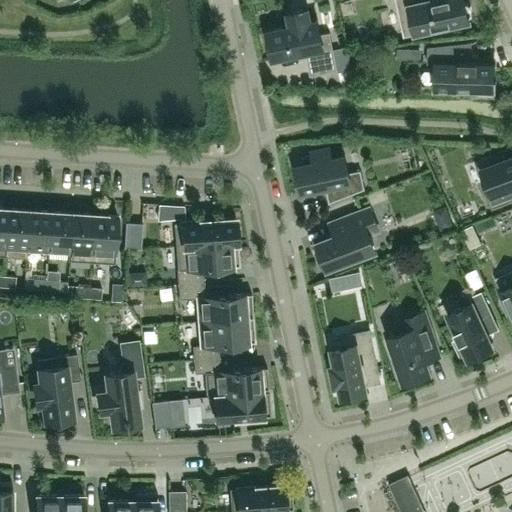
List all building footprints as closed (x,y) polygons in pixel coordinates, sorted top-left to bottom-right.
[(451,23),(468,19),(468,18),(472,15),(470,3),(464,2),(463,0),(397,0),(405,33),(433,26),(434,30),(452,27),(451,23)] [(310,74),(337,69),(330,31),(320,33),(317,20),(310,21),(307,8),(288,12),(291,25),(268,30),(274,57),(305,51),(310,74)] [(493,88),(493,60),(473,59),(471,40),(427,45),(427,62),(436,62),(436,85),(422,84),(422,86),(493,88)] [(421,59),(421,48),(397,48),(397,59),(421,59)] [(349,171),(345,154),(330,157),(328,147),(312,150),(313,152),(312,152),(309,153),(306,155),(304,156),(303,157),(302,159),(300,161),(299,163),(296,164),(302,191),(330,185),(333,198),(329,200),(329,201),(365,188),(361,169),(349,171)] [(504,153),(480,162),(487,180),(482,181),(492,207),(511,199),(511,155),(506,158),(504,153)] [(434,209),(433,212),(440,230),(453,224),(445,204),(434,209)] [(360,254),(375,248),(369,233),(378,229),(369,206),(331,221),(336,234),(318,241),(320,247),(316,248),(322,262),(325,260),(328,266),(343,260),(344,264),(361,257),(360,254)] [(26,249),(29,209),(7,207),(4,255),(26,256),(26,249)] [(48,250),(51,210),(29,209),(26,249),(48,250)] [(69,259),(73,212),(51,210),(48,250),(67,252),(67,259),(69,259)] [(91,260),(94,213),(73,212),(69,259),(91,260)] [(117,214),(94,213),(91,260),(114,262),(117,214)] [(174,222),(175,245),(230,242),(228,217),(211,219),(210,218),(205,218),(205,219),(174,222)] [(142,222),(125,221),(123,247),(140,248),(142,222)] [(473,223),(461,229),(470,248),(482,242),(473,223)] [(232,265),(230,242),(175,245),(177,269),(178,283),(203,281),(202,267),(206,267),(212,267),(212,266),(232,265)] [(396,267),(382,277),(389,287),(403,277),(396,267)] [(360,268),(347,271),(350,284),(363,281),(360,268)] [(3,275),(2,287),(15,288),(16,276),(3,275)] [(45,290),(46,279),(33,278),(32,289),(45,290)] [(58,280),(46,279),(45,290),(57,291),(58,280)] [(204,295),(203,281),(178,283),(179,298),(196,296),(198,320),(253,317),(251,292),(223,294),(223,293),(218,294),(204,295)] [(68,295),(77,296),(78,285),(69,284),(68,295)] [(511,284),(502,289),(502,287),(500,288),(503,295),(499,297),(507,314),(511,312),(511,313),(511,284)] [(90,286),(89,297),(102,298),(103,287),(90,286)] [(490,327),(497,324),(481,291),(470,296),(472,301),(447,313),(459,337),(453,339),(460,355),(466,353),(467,356),(485,348),(485,349),(494,345),(492,341),(491,341),(487,332),(491,330),(490,327)] [(439,354),(434,339),(425,311),(401,319),(404,330),(389,335),(390,339),(386,340),(391,354),(395,353),(403,379),(411,376),(412,380),(427,375),(426,371),(430,370),(426,359),(439,354)] [(255,339),(253,317),(198,320),(200,343),(192,344),(193,358),(219,356),(218,342),(222,342),(227,342),(227,341),(231,341),(255,339)] [(340,382),(342,395),(347,394),(348,397),(362,394),(361,391),(366,390),(363,378),(379,375),(370,329),(352,333),(355,343),(332,348),(336,364),(332,365),(335,383),(340,382)] [(139,401),(139,400),(137,388),(135,388),(133,374),(141,373),(137,341),(122,343),(125,370),(105,373),(107,389),(97,390),(100,409),(109,408),(112,424),(115,424),(115,427),(128,425),(128,422),(139,420),(137,401),(139,401)] [(0,400),(0,391),(18,389),(15,362),(5,364),(3,348),(0,348),(0,413),(3,413),(2,400),(0,400)] [(73,416),(69,387),(68,380),(80,379),(76,353),(54,355),(56,365),(38,368),(40,381),(34,382),(37,403),(43,403),(45,419),(73,416)] [(268,389),(266,367),(239,369),(239,368),(234,369),(220,370),(219,356),(193,358),(194,373),(205,372),(207,396),(214,395),(261,390),(268,389)] [(187,394),(203,393),(202,377),(193,378),(193,365),(186,366),(187,394)] [(268,389),(261,390),(214,395),(216,419),(240,417),(245,417),(245,416),(270,414),(268,389)] [(151,401),(154,426),(171,424),(168,399),(151,401)] [(171,405),(172,425),(212,424),(211,404),(171,405)] [(425,511),(408,473),(388,482),(401,511),(425,511)] [(229,487),(231,511),(285,507),(284,483),(266,485),(266,484),(261,484),(261,485),(229,487)] [(11,511),(12,511),(12,506),(11,488),(0,488),(0,511),(11,511)] [(185,511),(185,489),(168,489),(168,511),(185,511)] [(83,493),(61,494),(60,511),(83,511),(84,510),(83,493)] [(60,511),(61,494),(36,494),(35,511),(60,511)] [(155,511),(156,498),(132,499),(131,511),(155,511)] [(131,511),(132,499),(108,499),(107,511),(131,511)]
